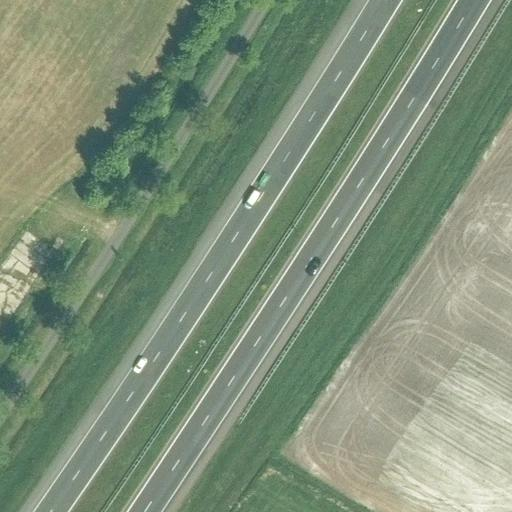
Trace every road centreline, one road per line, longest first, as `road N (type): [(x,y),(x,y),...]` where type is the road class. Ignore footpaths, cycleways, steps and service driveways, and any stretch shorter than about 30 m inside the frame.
road 1 (motorway): [(381,0),(252,211),(45,511)]
road 2 (motorway): [(140,511),(470,0)]
road 3 (unclassified): [(0,411),(265,0)]
